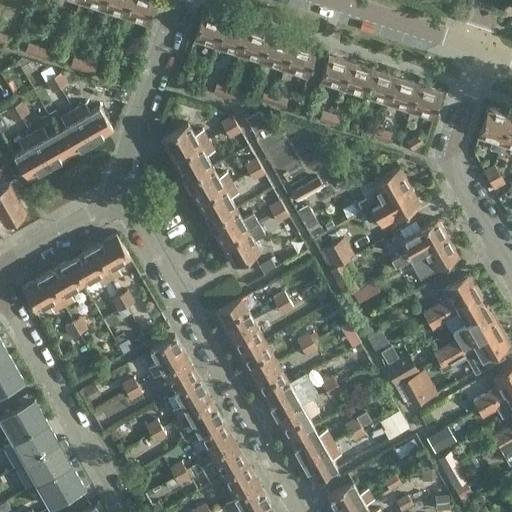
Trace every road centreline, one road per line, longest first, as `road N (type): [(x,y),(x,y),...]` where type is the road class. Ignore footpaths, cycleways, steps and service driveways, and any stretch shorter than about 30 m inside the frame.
road 1 (residential): [(297,511),(118,192)]
road 2 (residential): [(0,285),(127,511)]
road 3 (unclassified): [(511,272),(455,156),(480,53)]
road 4 (unclassified): [(118,192),(178,0)]
road 5 (residential): [(296,0),(480,53)]
road 6 (residential): [(0,280),(22,256),(105,209),(118,192)]
